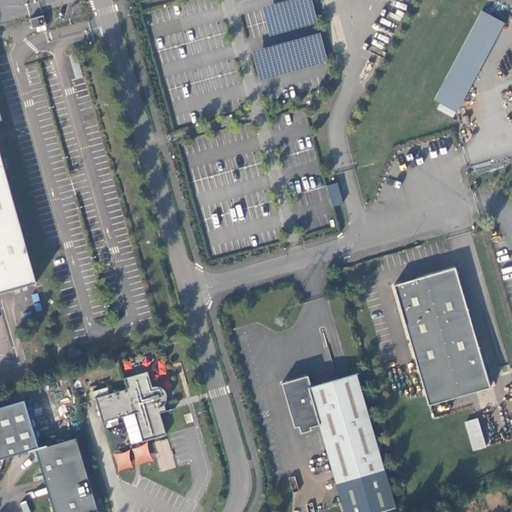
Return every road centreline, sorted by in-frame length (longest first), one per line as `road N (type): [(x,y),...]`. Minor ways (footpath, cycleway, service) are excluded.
road 1 (residential): [(100,0),(187,290)]
road 2 (residential): [(187,290),(451,212)]
road 3 (unknown): [(299,259),(314,323),(300,342),(272,353),(268,368),(305,485)]
road 4 (residential): [(187,290),(239,465),(234,511)]
